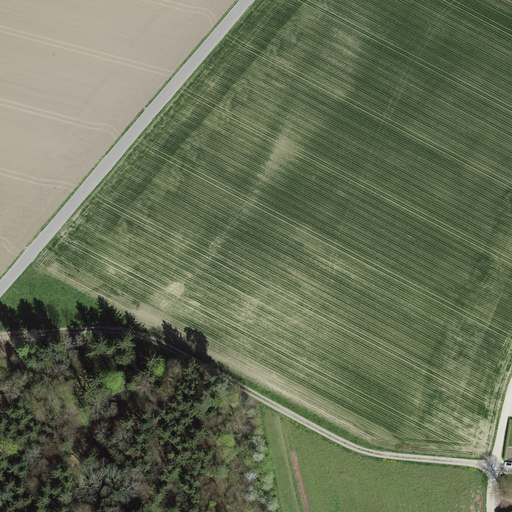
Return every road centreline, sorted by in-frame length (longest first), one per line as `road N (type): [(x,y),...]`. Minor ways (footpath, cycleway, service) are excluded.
road 1 (track): [(511,467),(341,445),(156,342),(108,328),(0,335)]
road 2 (unclassified): [(246,0),(0,288)]
road 3 (track): [(488,511),(511,378)]
